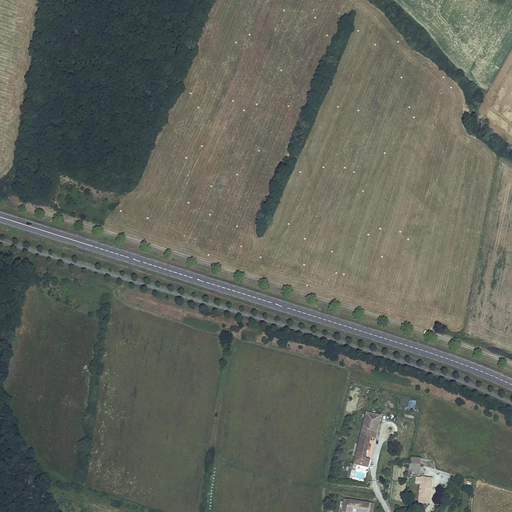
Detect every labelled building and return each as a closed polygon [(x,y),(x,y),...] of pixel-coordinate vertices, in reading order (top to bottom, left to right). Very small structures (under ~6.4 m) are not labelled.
[(414,410),(416,401),(409,400),(408,409),(414,410)] [(381,416),(366,413),(353,463),(356,464),(368,467),(370,459),(365,458),(370,437),(375,439),(381,416)] [(418,475),(420,465),(410,463),(408,473),(411,474),(418,475)] [(421,478),(416,477),(416,483),(421,483),(419,501),(429,503),(432,479),(421,478)] [(368,511),(370,504),(348,500),(345,511),(368,511)]
